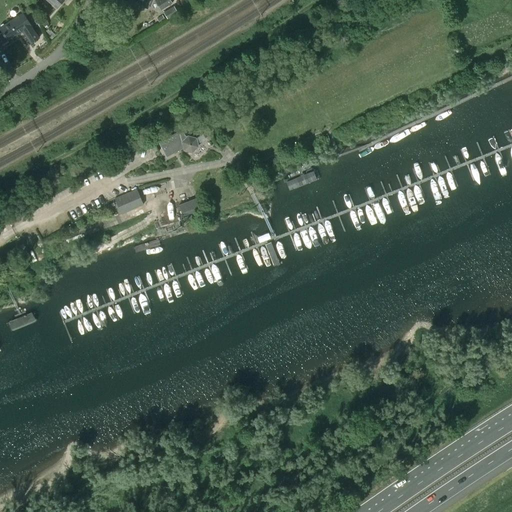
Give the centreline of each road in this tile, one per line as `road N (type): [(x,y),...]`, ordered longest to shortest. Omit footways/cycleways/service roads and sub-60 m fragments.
road 1 (motorway): [(511,421),(380,511)]
road 2 (unclassified): [(0,94),(69,44),(91,0)]
road 3 (residential): [(0,241),(119,179)]
